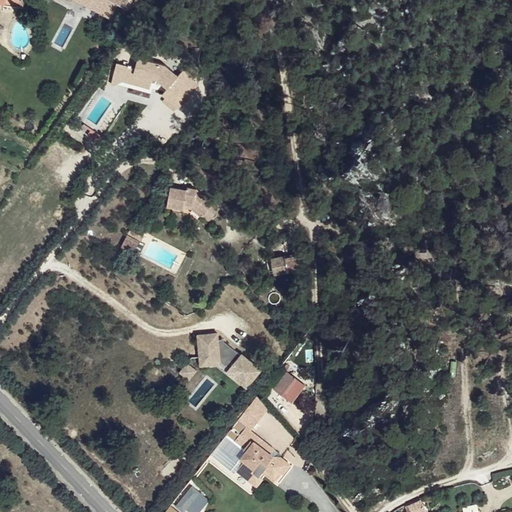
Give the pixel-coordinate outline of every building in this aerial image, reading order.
[(71,0),(111,18),(117,4),(125,8),(128,0),(71,0)] [(121,23),(112,18),(109,24),(117,29),(121,23)] [(131,24),(128,23),(120,37),(124,39),(131,24)] [(136,57),(133,69),(131,79),(149,83),(150,78),(155,80),(165,89),(160,95),(172,104),(176,100),(181,104),(197,83),(192,78),(193,77),(183,68),(176,76),(163,64),(136,57)] [(115,62),(109,84),(112,85),(121,81),(148,88),(149,83),(131,79),(133,69),(130,67),(130,65),(126,64),(126,61),(122,61),(121,65),(115,62)] [(176,100),(172,104),(177,108),(181,104),(176,100)] [(89,129),(85,135),(97,144),(101,137),(89,129)] [(169,186),(165,206),(182,209),(182,208),(182,203),(191,206),(204,214),(202,216),(207,221),(219,208),(195,188),(185,187),(185,189),(169,186)] [(182,203),(182,208),(190,209),(200,217),(202,216),(204,214),(191,206),(182,203)] [(128,229),(125,234),(138,241),(141,236),(128,229)] [(296,254),(264,259),(267,274),(299,269),(296,254)] [(197,336),(199,357),(217,364),(218,364),(233,376),(247,387),(261,369),(242,354),(241,355),(232,348),(224,349),(224,344),(218,344),(218,340),(217,333),(197,336)] [(187,364),(180,374),(190,381),(197,372),(187,364)] [(299,382),(286,372),(275,386),(289,397),(299,382)] [(264,404),(255,398),(236,421),(245,428),(264,404)] [(210,454),(210,455),(233,474),(235,471),(243,461),(239,459),(245,451),(234,443),(245,428),(236,421),(210,454)] [(256,436),(245,428),(234,443),(245,451),(239,459),(243,461),(235,471),(248,481),(253,474),(257,478),(262,470),(273,479),(278,473),(281,475),(289,465),(277,455),(275,455),(274,456),(273,457),(270,455),(253,442),(256,436)] [(273,449),(256,436),(253,442),(270,455),(273,449)] [(253,474),(248,481),(255,487),(260,480),(257,478),(253,474)] [(422,498),(410,503),(412,509),(413,511),(424,511),(428,510),(422,498)]
